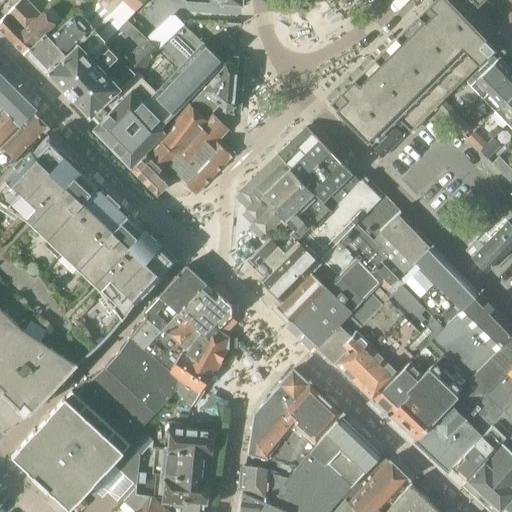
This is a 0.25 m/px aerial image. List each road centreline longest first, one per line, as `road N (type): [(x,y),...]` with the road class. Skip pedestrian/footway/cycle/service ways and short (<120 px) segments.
road 1 (residential): [(511,306),(284,71)]
road 2 (residential): [(395,0),(324,56),(284,71)]
